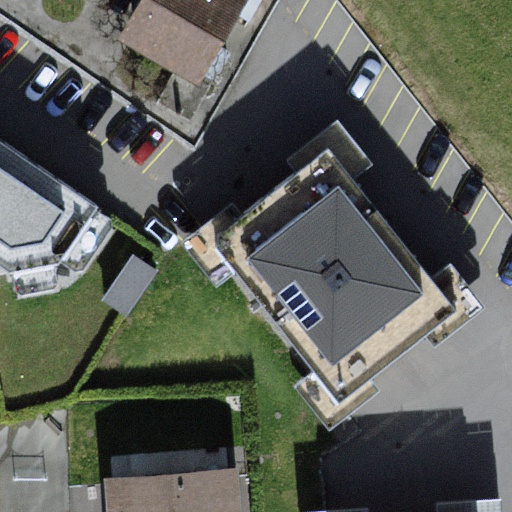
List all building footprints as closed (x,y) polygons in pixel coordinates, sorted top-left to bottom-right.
[(151,0),(126,46),(213,94),(255,0),(151,0)] [(291,385),(325,430),(376,392),(366,378),(416,341),(433,352),(487,312),(453,266),(431,282),(353,177),(368,165),(339,126),(295,159),(305,172),(245,217),(234,202),(185,239),(219,284),(235,272),(310,371),(291,385)] [(0,264),(13,272),(61,257),(94,210),(0,145),(0,264)] [(251,511),(249,482),(114,485),(116,511),(251,511)] [(497,511),(497,502),(442,506),(442,511),(367,511),(367,509),(325,511),(497,511)]
